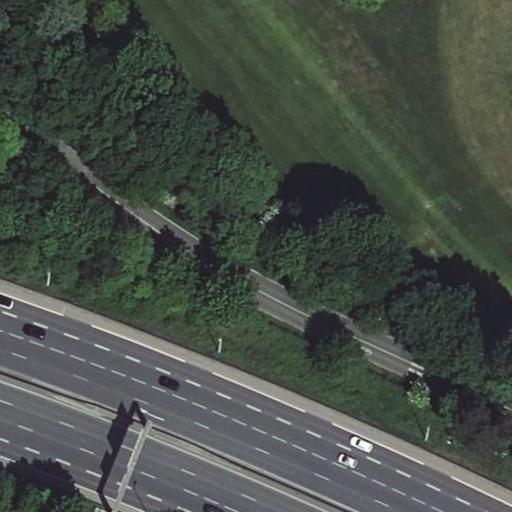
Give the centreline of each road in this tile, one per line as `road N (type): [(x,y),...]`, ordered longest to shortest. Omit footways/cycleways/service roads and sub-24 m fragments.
road 1 (residential): [(511,410),(233,277),(142,221),(0,114)]
road 2 (motorway): [(425,511),(214,419),(0,338)]
road 3 (motorway): [(0,410),(257,511)]
